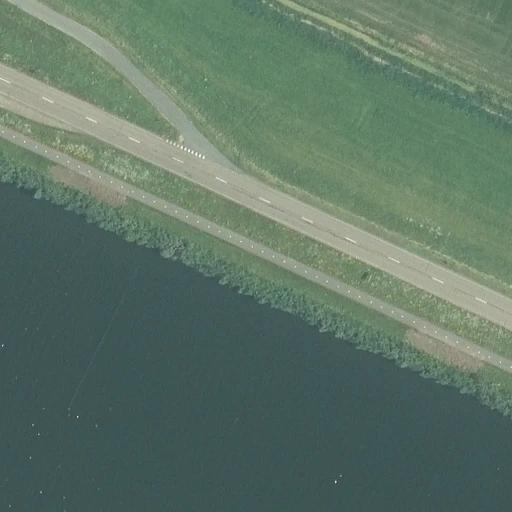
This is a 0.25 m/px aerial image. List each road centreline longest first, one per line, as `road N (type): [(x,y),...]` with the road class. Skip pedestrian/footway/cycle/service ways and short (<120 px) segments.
road 1 (tertiary): [(511,317),(242,188)]
road 2 (unclassified): [(242,188),(101,46),(17,0)]
road 3 (tertiary): [(242,188),(0,78)]
